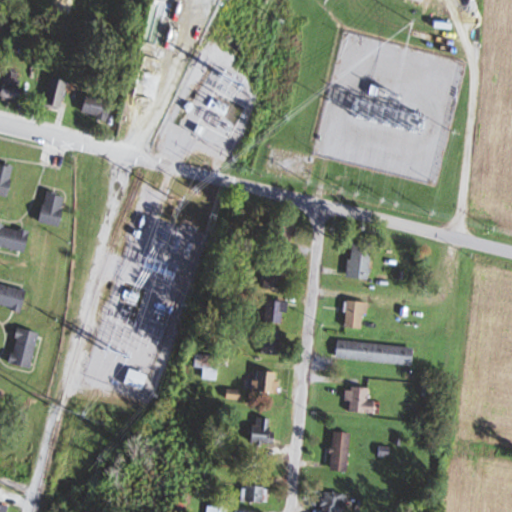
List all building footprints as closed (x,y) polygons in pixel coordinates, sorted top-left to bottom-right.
[(0,98),(24,106),(28,91),(18,87),(22,75),(8,71),(0,95),(0,98)] [(69,83),(52,79),(45,107),(62,111),(69,83)] [(110,122),(115,103),(89,96),(84,115),(110,122)] [(14,167),(0,165),(0,195),(11,197),(14,167)] [(68,197),(49,192),(42,223),(61,228),(68,197)] [(31,232),(0,224),(0,247),(27,253),(31,232)] [(369,282),(374,247),(353,244),(348,279),(369,282)] [(286,291),(287,261),(265,260),(264,291),(286,291)] [(27,289),(0,286),(0,307),(25,310),(27,289)] [(288,302),(266,302),(266,324),(288,324),(288,302)] [(347,330),(366,330),(366,303),(347,303),(347,330)] [(40,334),(20,329),(12,365),(33,369),(40,334)] [(261,354),(279,356),(281,333),(264,331),(261,354)] [(413,366),(415,349),(339,341),(337,359),(413,366)] [(219,380),(220,357),(197,357),(197,369),(201,369),(201,379),(219,380)] [(256,391),(280,392),(281,372),(257,371),(256,391)] [(378,402),(368,400),(370,389),(352,386),(348,410),(375,415),(378,402)] [(253,443),(273,443),(273,418),(253,418),(253,443)] [(352,433),(334,432),(332,471),(350,472),(352,433)] [(269,486),(243,486),(243,502),(269,502),(269,486)] [(323,511),(345,511),(346,493),(323,493),(323,511)] [(0,511),(8,511),(10,506),(0,503),(0,511)]
